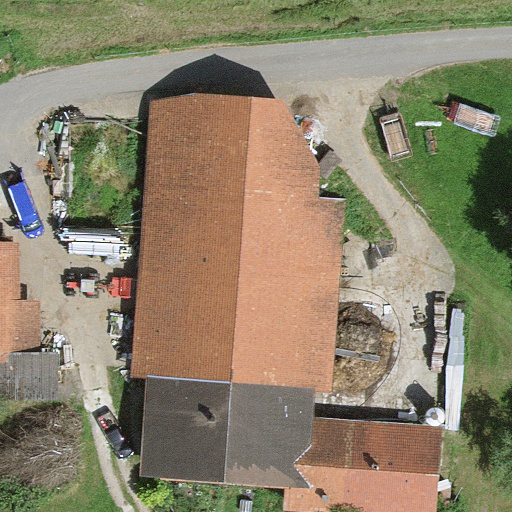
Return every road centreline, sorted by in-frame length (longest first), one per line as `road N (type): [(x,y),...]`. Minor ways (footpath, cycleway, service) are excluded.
road 1 (unclassified): [(0,97),(198,62),(511,40)]
road 2 (track): [(154,511),(0,166)]
